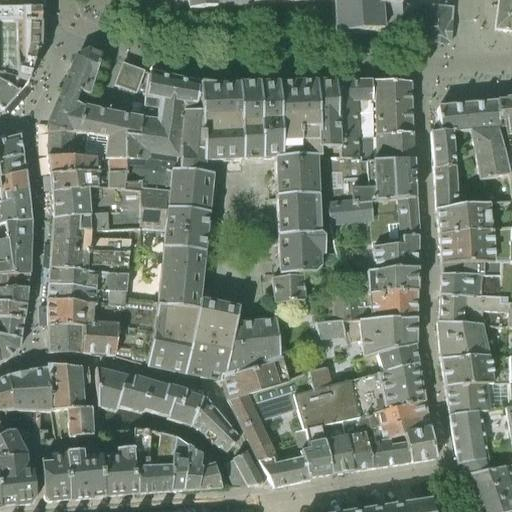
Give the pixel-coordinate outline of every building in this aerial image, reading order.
[(0,0),(0,11),(41,11),(39,0),(0,0)] [(166,0),(169,2),(175,3),(176,11),(186,10),(186,14),(208,12),(284,5),(329,1),(329,5),(331,5),(333,21),(331,21),(332,38),(380,33),(381,33),(381,32),(400,31),(400,28),(403,28),(407,25),(410,22),(411,16),(409,12),(406,8),(401,6),(398,6),(398,0),(166,0)] [(511,0),(498,0),(494,32),(511,34),(511,0)] [(413,27),(411,42),(427,43),(426,44),(449,45),(450,23),(451,8),(421,5),(418,27),(413,27)] [(0,78),(26,86),(34,57),(36,49),(36,25),(39,25),(38,13),(41,13),(41,11),(0,11),(0,78)] [(79,136),(84,108),(74,105),(79,94),(88,98),(100,58),(93,54),(74,63),(57,102),(47,127),(47,132),(79,136)] [(114,88),(134,95),(142,74),(123,66),(114,88)] [(124,141),(123,164),(123,175),(124,187),(138,184),(137,193),(139,234),(162,235),(164,213),(168,179),(169,170),(174,170),(175,164),(182,113),(201,115),(200,86),(197,86),(149,75),(141,120),(137,142),(124,141)] [(0,114),(3,112),(18,95),(26,86),(0,78),(0,114)] [(339,151),(338,128),(336,83),(317,84),(318,136),(319,152),(339,151)] [(338,128),(379,127),(379,83),(370,83),(336,83),(338,128)] [(379,127),(410,126),(410,111),(409,84),(379,83),(379,127)] [(319,160),(319,152),(318,136),(317,84),(297,85),(277,86),(279,131),(281,162),(314,161),(319,160)] [(216,88),(200,86),(201,115),(202,134),(202,164),(242,163),(239,87),(228,88),(216,88)] [(277,86),(256,87),(259,162),(273,161),(273,163),(281,162),(279,131),(277,86)] [(247,87),(239,87),(242,163),(259,162),(256,87),(247,87)] [(511,103),(495,105),(496,122),(502,122),(503,130),(505,139),(511,138),(511,103)] [(467,133),(496,130),(503,130),(502,122),(496,122),(495,105),(495,104),(493,104),(492,104),(492,105),(484,106),(484,105),(481,105),(481,106),(474,107),(474,106),(470,106),(470,107),(463,108),(463,107),(459,107),(459,108),(452,109),(452,108),(448,108),(448,109),(441,110),(441,109),(437,109),(437,110),(439,134),(451,134),(467,133)] [(104,162),(123,164),(124,141),(137,142),(141,120),(84,108),(79,136),(86,137),(106,139),(104,162)] [(202,134),(201,115),(182,113),(175,164),(174,170),(173,172),(170,173),(168,179),(164,213),(206,217),(211,177),(201,176),(202,164),(202,134)] [(338,162),(411,163),(410,126),(379,127),(338,128),(339,151),(338,162)] [(508,177),(508,173),(502,151),(496,130),(467,133),(473,156),(477,183),(508,177)] [(46,160),(82,160),(86,137),(79,136),(47,132),(46,160)] [(434,210),(462,207),(461,187),(459,163),(454,163),(451,134),(439,134),(430,135),(432,164),(433,188),(434,210)] [(0,163),(21,158),(17,140),(0,143),(0,163)] [(0,180),(23,175),(21,158),(0,163),(0,180)] [(48,177),(96,175),(123,175),(123,164),(104,162),(82,160),(46,160),(48,177)] [(275,202),(317,199),(314,161),(281,162),(273,163),(275,202)] [(324,208),(413,200),(412,163),(411,163),(338,162),(318,161),(324,208)] [(0,198),(26,192),(23,175),(0,180),(0,198)] [(124,187),(123,175),(96,175),(48,177),(50,195),(89,194),(137,193),(138,184),(124,187)] [(0,244),(4,244),(3,226),(29,223),(26,192),(0,198),(0,202),(1,210),(0,210),(0,244)] [(51,222),(79,220),(78,235),(107,235),(107,233),(137,233),(139,234),(137,193),(89,194),(50,195),(51,222)] [(277,241),(320,238),(318,235),(317,199),(275,202),(277,241)] [(400,240),(416,240),(416,229),(414,200),(413,200),(324,208),(329,230),(367,225),(370,244),(383,243),(382,241),(400,240)] [(437,237),(491,232),(489,206),(488,206),(488,205),(462,207),(434,210),(437,237)] [(161,254),(202,257),(206,217),(164,213),(162,235),(161,254)] [(51,222),(50,247),(48,270),(86,274),(124,278),(127,256),(127,251),(137,251),(137,233),(107,233),(107,235),(78,235),(79,220),(51,222)] [(0,277),(28,277),(29,243),(29,223),(3,226),(4,244),(0,244),(0,277)] [(437,237),(440,266),(460,264),(482,264),(511,264),(511,245),(509,246),(509,232),(509,230),(507,230),(491,233),(491,232),(437,237)] [(320,238),(277,241),(279,278),(314,276),(320,270),(319,258),(322,258),(322,241),(320,238)] [(372,274),(415,271),(416,240),(400,240),(382,241),(383,243),(370,244),(371,249),(372,274)] [(156,303),(156,310),(196,315),(199,303),(198,303),(199,289),(202,257),(161,254),(158,285),(156,303)] [(439,298),(478,299),(479,278),(482,278),(482,264),(460,264),(440,266),(440,276),(439,298)] [(511,264),(482,264),(482,278),(499,278),(497,300),(497,308),(505,309),(511,308),(511,264)] [(47,287),(122,294),(124,278),(86,274),(48,270),(47,287)] [(365,297),(415,293),(415,271),(372,274),(365,275),(365,283),(365,297)] [(0,292),(27,292),(28,277),(0,277),(0,292)] [(273,307),(302,304),(300,279),(270,281),(273,307)] [(46,302),(119,309),(121,308),(122,300),(122,294),(47,287),(46,302)] [(0,305),(24,309),(27,292),(0,292),(0,305)] [(357,323),(414,321),(415,293),(365,297),(334,300),(334,323),(340,323),(357,323)] [(496,330),(504,330),(505,309),(497,308),(497,300),(478,299),(439,298),(437,324),(481,329),(496,330)] [(156,303),(122,300),(121,308),(119,309),(118,328),(116,328),(115,337),(113,337),(113,359),(145,368),(147,368),(153,337),(154,332),(156,310),(156,303)] [(116,328),(118,328),(119,309),(46,302),(46,314),(47,328),(83,329),(116,328)] [(311,302),(302,304),(304,317),(313,316),(311,302)] [(196,315),(191,339),(183,376),(204,380),(222,384),(230,347),(234,334),(238,311),(219,307),(199,303),(196,315)] [(0,322),(22,321),(24,309),(0,305),(0,322)] [(165,372),(183,376),(191,339),(196,315),(156,310),(154,332),(153,337),(147,368),(165,372)] [(0,322),(0,364),(6,363),(18,352),(19,341),(22,321),(0,322)] [(362,360),(375,358),(414,348),(414,347),(414,321),(357,323),(362,360)] [(264,365),(279,359),(274,322),(259,324),(244,325),(240,326),(241,332),(234,334),(230,347),(222,384),(249,372),(264,365)] [(439,362),(487,359),(481,330),(481,329),(437,324),(436,324),(436,333),(439,362)] [(47,355),(80,357),(83,329),(47,328),(47,355)] [(80,357),(113,359),(113,337),(115,337),(116,328),(83,329),(80,357)] [(416,366),(414,348),(375,358),(381,375),(416,366)] [(226,402),(288,382),(281,360),(279,359),(264,365),(249,372),(222,384),(226,402)] [(507,385),(508,370),(489,373),(487,359),(439,362),(444,391),(500,385),(507,385)] [(341,424),(359,420),(423,403),(419,382),(416,366),(381,375),(332,387),(312,392),(291,397),(295,410),(301,433),(304,433),(320,429),(341,424)] [(66,413),(83,410),(81,387),(89,387),(87,370),(45,367),(45,372),(50,413),(66,413)] [(326,369),(306,376),(312,392),(332,387),(326,369)] [(191,427),(193,429),(203,401),(180,394),(160,388),(137,381),(132,379),(131,380),(93,371),(95,409),(115,414),(116,409),(128,413),(140,416),(141,412),(150,416),(167,422),(171,423),(191,429),(191,427)] [(36,413),(50,413),(45,372),(24,375),(9,378),(0,382),(0,413),(12,412),(36,413)] [(257,463),(272,460),(277,460),(259,423),(295,410),(291,397),(312,392),(306,376),(288,382),(226,402),(257,463)] [(503,409),(510,408),(507,385),(500,385),(444,391),(448,419),(479,414),(479,412),(503,409)] [(193,429),(206,440),(224,455),(237,442),(224,425),(203,401),(193,429)] [(359,420),(363,432),(425,417),(423,403),(359,420)] [(511,408),(510,408),(503,409),(506,432),(510,469),(511,469),(511,408)] [(510,469),(506,432),(503,409),(479,412),(479,414),(448,419),(457,467),(459,466),(461,480),(507,470),(510,469)] [(83,410),(66,413),(67,420),(68,437),(68,439),(90,438),(90,428),(89,421),(89,410),(83,410)] [(381,443),(401,438),(428,431),(425,417),(363,432),(363,435),(366,446),(381,443)] [(341,424),(344,439),(363,435),(363,433),(363,432),(359,420),(341,424)] [(331,477),(352,474),(344,439),(341,424),(320,429),(322,443),(331,477)] [(309,481),(331,477),(322,443),(320,429),(304,433),(306,441),(308,451),(298,454),(299,459),(305,481),(309,481)] [(137,497),(169,494),(175,444),(176,440),(159,436),(154,469),(147,470),(150,434),(134,431),(132,450),(137,497)] [(434,461),(431,444),(428,431),(401,438),(405,451),(408,465),(434,461)] [(0,510),(13,509),(31,507),(36,501),(33,475),(27,469),(27,458),(13,432),(5,434),(0,436),(0,510)] [(304,433),(301,433),(294,435),(296,444),(306,441),(304,433)] [(366,446),(363,435),(344,439),(352,474),(370,471),(366,446)] [(408,465),(405,451),(401,438),(381,443),(366,446),(370,471),(408,465)] [(306,441),(296,444),(298,454),(308,451),(306,441)] [(169,494),(181,494),(186,450),(175,444),(169,494)] [(181,494),(197,492),(201,470),(199,470),(201,458),(187,448),(186,450),(181,494)] [(103,500),(137,497),(132,450),(116,452),(116,456),(100,457),(100,458),(82,459),(82,453),(65,456),(50,458),(50,460),(41,461),(45,502),(48,504),(69,502),(69,503),(103,500)] [(244,455),(232,462),(246,489),(260,488),(244,455)] [(309,483),(309,481),(305,481),(299,459),(274,465),(272,460),(257,463),(272,490),(309,483)] [(212,466),(199,470),(201,470),(197,492),(220,491),(212,466)] [(511,511),(511,485),(507,470),(461,480),(472,508),(473,511),(511,511)] [(431,511),(430,502),(367,511),(431,511)]
